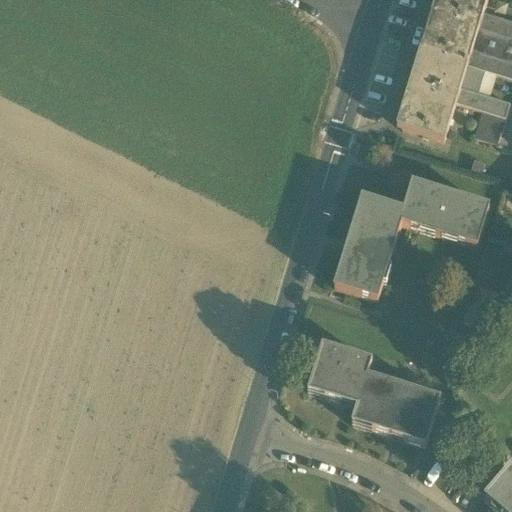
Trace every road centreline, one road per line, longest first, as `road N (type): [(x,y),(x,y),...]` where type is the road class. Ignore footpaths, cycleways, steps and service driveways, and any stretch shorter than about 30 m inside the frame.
road 1 (unclassified): [(253,423),(374,26)]
road 2 (residential): [(431,511),(368,472),(253,423)]
